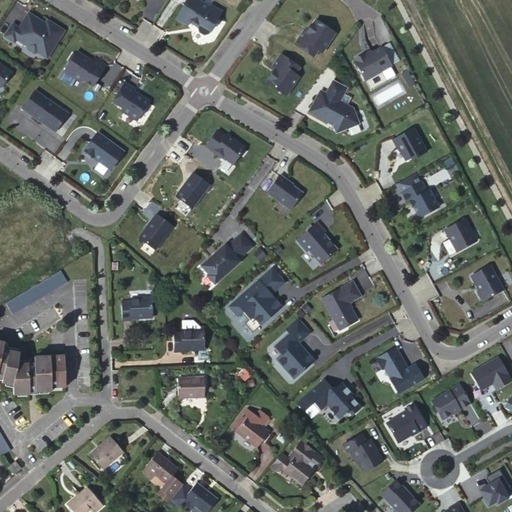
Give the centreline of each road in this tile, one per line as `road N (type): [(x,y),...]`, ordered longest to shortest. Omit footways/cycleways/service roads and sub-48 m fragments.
road 1 (residential): [(202,90),(336,172),(441,351),(466,349),(511,322)]
road 2 (residential): [(0,154),(87,215),(109,213),(202,90)]
road 3 (track): [(511,197),(414,0)]
road 4 (residential): [(110,413),(139,415),(264,511)]
road 5 (residential): [(57,0),(202,90)]
road 6 (residential): [(110,413),(101,396),(97,247)]
road 7 (residential): [(110,413),(0,504)]
